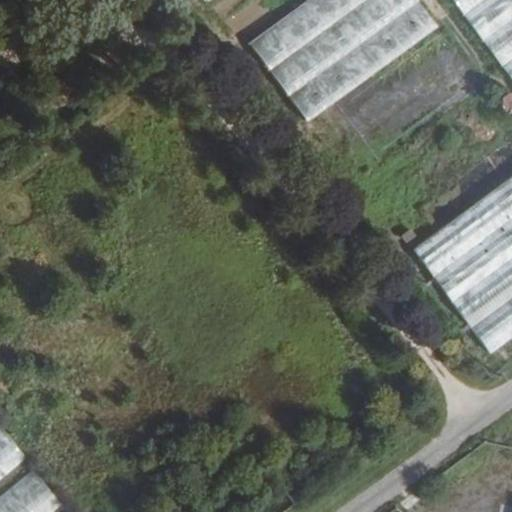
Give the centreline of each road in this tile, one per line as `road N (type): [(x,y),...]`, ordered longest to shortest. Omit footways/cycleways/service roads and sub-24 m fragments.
road 1 (unknown): [(63,71),(146,74),(212,102),(471,429)]
road 2 (unclassified): [(360,511),(511,399)]
